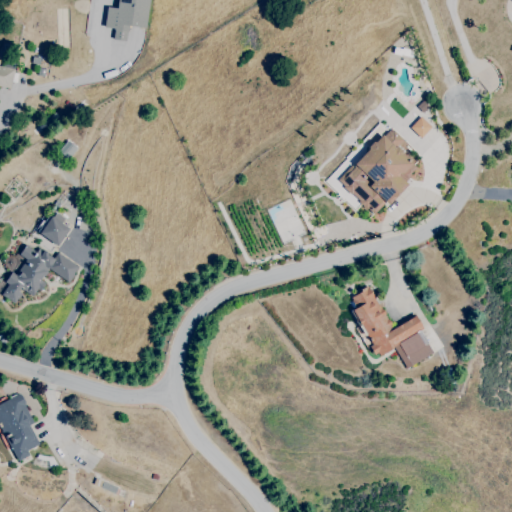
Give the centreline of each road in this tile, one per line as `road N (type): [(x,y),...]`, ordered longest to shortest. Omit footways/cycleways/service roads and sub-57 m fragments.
road 1 (residential): [(246,506),(174,407),(175,349),(210,301),(280,271),(387,246),(448,212),(478,161),(462,104)]
road 2 (residential): [(174,407),(0,362)]
